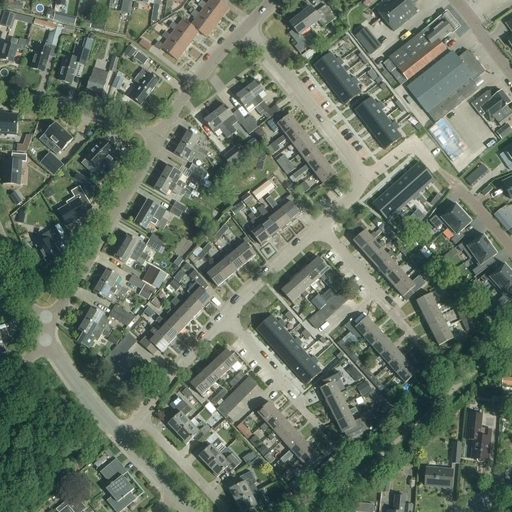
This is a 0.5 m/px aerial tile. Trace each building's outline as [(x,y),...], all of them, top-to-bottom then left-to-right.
[(85,9),(85,0),(77,0),(77,8),(85,9)] [(125,0),(123,14),(122,20),(128,22),(132,1),(125,0)] [(181,3),(181,0),(169,0),(169,1),(167,1),(166,7),(171,8),(173,2),(181,3)] [(221,19),(229,9),(216,0),(209,0),(210,1),(207,5),(206,7),(221,19)] [(380,0),(380,1),(382,3),(374,9),(393,33),(419,12),(416,7),(415,8),(412,8),(411,7),(419,0),(380,0)] [(206,7),(207,5),(202,1),(198,6),(203,10),(200,15),(198,17),(214,29),(221,19),(206,7)] [(299,16),(310,30),(319,23),(324,29),(335,20),(325,7),(315,14),(309,8),(299,16)] [(191,26),(199,32),(206,38),(214,29),(198,17),(200,15),(194,11),(190,16),(196,20),(191,26)] [(452,32),(450,33),(452,36),(461,28),(447,11),(437,18),(438,19),(440,18),(452,32)] [(0,26),(12,30),(16,15),(4,12),(0,24),(0,26)] [(301,36),(310,30),(299,16),(289,24),(294,31),(289,35),(297,46),(294,48),(300,55),(310,47),(301,36)] [(452,32),(444,22),(440,18),(438,19),(422,33),(389,59),(407,82),(446,51),(439,42),(450,33),(452,32)] [(35,20),(34,25),(54,32),(56,26),(35,20)] [(191,42),(199,32),(191,26),(183,20),(178,27),(172,23),(169,28),(174,32),(176,30),(191,42)] [(55,28),(53,35),(51,42),(50,46),(52,47),(57,49),(63,27),(57,25),(56,29),(55,28)] [(355,36),(359,41),(369,33),(365,29),(355,36)] [(168,39),(184,51),(191,42),(176,30),(174,32),(170,36),(165,32),(161,37),(167,41),(168,39)] [(47,46),(46,48),(37,46),(35,53),(37,54),(32,69),(44,73),(49,57),(52,50),(51,50),(52,47),(50,46),(51,42),(53,35),(49,34),(45,45),(47,46)] [(13,64),(20,41),(12,39),(10,45),(6,44),(1,60),(13,64)] [(177,60),(184,51),(168,39),(167,41),(163,46),(158,42),(154,47),(159,51),(161,48),(177,60)] [(152,47),(142,40),(139,45),(149,52),(152,47)] [(380,41),(367,49),(371,56),(384,48),(380,41)] [(129,46),(125,52),(131,57),(136,51),(129,46)] [(65,55),(62,64),(60,73),(61,73),(59,81),(71,85),(78,64),(85,66),(89,52),(77,48),(74,58),(65,55)] [(479,77),(484,73),(467,51),(457,59),(453,53),(407,89),(435,125),(478,91),(474,85),(472,83),(479,77)] [(143,66),(148,60),(139,53),(134,59),(143,66)] [(329,54),(314,66),(322,76),(340,62),(338,59),(335,61),(329,54)] [(114,73),(119,60),(112,58),(108,71),(114,73)] [(406,81),(389,60),(383,64),(400,86),(406,81)] [(340,62),(322,76),(329,86),(345,74),(339,67),(342,64),(340,62)] [(87,89),(102,94),(105,83),(108,74),(93,69),(90,79),(87,89)] [(144,69),(134,81),(140,86),(141,86),(150,93),(159,81),(144,69)] [(345,74),(329,86),(337,95),(355,81),(353,78),(350,80),(345,74)] [(113,88),(115,89),(119,91),(123,82),(117,79),(113,88)] [(355,81),(337,95),(345,106),(360,94),(355,87),(358,84),(355,81)] [(271,119),(279,112),(275,107),(269,111),(258,97),(264,92),(256,83),(246,90),(269,120),(271,118),(271,119)] [(150,93),(141,86),(140,86),(136,93),(132,90),(128,95),(140,105),(150,93)] [(248,114),(254,109),(258,115),(259,114),(261,117),(263,115),(268,121),(269,120),(246,90),(236,98),(248,114)] [(470,105),(480,118),(484,115),(490,122),(494,119),(499,125),(510,117),(503,108),(510,103),(501,91),(500,92),(490,90),(487,92),(470,105)] [(370,99),(355,111),(363,121),(381,106),(379,104),(376,106),(370,99)] [(381,106),(363,121),(370,130),(385,118),(380,111),(383,109),(381,106)] [(231,136),(235,133),(231,127),(237,122),(232,117),(225,107),(214,115),(222,124),(227,131),(231,136)] [(0,134),(18,136),(19,118),(5,117),(6,114),(0,113),(0,134)] [(280,130),(284,135),(284,136),(297,126),(289,116),(286,119),(281,113),(266,125),(274,135),(280,130)] [(218,127),(222,124),(214,115),(204,122),(211,132),(212,132),(214,135),(221,130),(218,127)] [(250,118),(245,121),(253,132),(258,129),(250,118)] [(385,118),(370,130),(378,140),(396,126),(394,123),(391,125),(385,118)] [(249,135),(253,132),(245,121),(241,125),(249,135)] [(44,135),(40,140),(51,151),(52,151),(57,156),(73,140),(55,123),(44,135)] [(511,130),(507,124),(496,133),(501,140),(511,131),(511,130)] [(287,139),(291,145),(292,145),(304,136),(297,126),(284,136),(284,135),(267,148),(267,151),(271,156),(279,150),(277,147),(287,139)] [(396,126),(378,140),(386,150),(401,138),(396,131),(399,129),(396,126)] [(260,129),(255,133),(260,139),(265,135),(260,129)] [(227,140),(231,136),(227,131),(222,134),(227,140)] [(185,134),(180,144),(205,159),(208,154),(195,146),(199,140),(188,133),(187,135),(185,134)] [(312,146),(304,136),(292,145),(291,145),(287,148),(290,152),(295,149),(299,155),(312,146)] [(87,159),(82,164),(91,173),(96,167),(98,169),(99,167),(108,176),(119,165),(110,157),(114,152),(102,140),(95,146),(94,146),(90,150),(91,151),(85,157),(87,159)] [(250,142),(243,146),(248,153),(254,148),(250,142)] [(174,156),(186,162),(189,164),(191,164),(194,159),(202,164),(205,159),(180,144),(174,154),(175,154),(174,156)] [(307,165),(320,156),(312,146),(299,155),(295,158),(298,162),(302,159),(307,165)] [(244,157),(237,147),(224,157),(230,166),(244,157)] [(12,161),(6,161),(5,186),(21,186),(22,162),(26,162),(27,155),(12,154),(12,161)] [(48,156),(40,165),(54,178),(62,169),(48,156)] [(280,160),(285,166),(289,163),(284,156),(280,160)] [(310,169),(315,175),(327,165),(320,156),(307,165),(290,178),(293,182),(310,169)] [(280,160),(277,162),(278,163),(280,166),(282,169),(285,166),(280,160)] [(294,170),(289,163),(285,166),(288,170),(290,173),(294,170)] [(188,171),(192,174),(203,179),(206,173),(192,165),(188,171)] [(327,165),(315,175),(323,185),(335,175),(327,165)] [(420,165),(411,173),(424,188),(431,182),(433,185),(436,182),(420,165)] [(282,169),(284,173),(286,175),(287,176),(290,173),(288,170),(285,166),(282,169)] [(190,195),(191,195),(195,197),(197,194),(178,182),(182,176),(179,174),(168,167),(167,169),(166,168),(160,178),(185,193),(190,195)] [(78,173),(74,179),(83,185),(87,179),(78,173)] [(474,173),(465,180),(472,188),(481,180),(474,173)] [(503,189),(499,192),(509,204),(511,201),(511,174),(511,173),(499,183),(503,189)] [(204,180),(203,179),(192,174),(189,179),(201,186),(204,180)] [(411,174),(402,182),(418,199),(420,197),(417,194),(424,188),(411,174)] [(183,197),(185,193),(160,178),(154,188),(155,188),(155,190),(166,196),(169,191),(177,195),(177,194),(183,197)] [(261,186),(267,194),(274,189),(268,181),(261,186)] [(304,182),(299,186),(305,193),(309,190),(304,182)] [(402,182),(392,190),(405,204),(412,198),(415,201),(418,199),(402,182)] [(282,200),(291,194),(284,184),(275,189),(282,200)] [(267,194),(261,186),(252,193),(258,201),(267,194)] [(68,205),(58,211),(67,227),(87,214),(81,204),(88,200),(79,187),(71,192),(75,198),(66,203),(68,205)] [(490,187),(482,193),(485,197),(493,190),(490,187)] [(392,190),(383,198),(399,216),(401,213),(399,210),(405,204),(392,190)] [(16,192),(10,196),(17,206),(22,202),(16,192)] [(422,205),(427,208),(435,195),(431,192),(422,205)] [(242,200),(246,205),(252,201),(248,195),(242,200)] [(286,227),(290,224),(270,197),(265,201),(276,214),(270,218),(262,207),(261,207),(280,231),(281,230),(283,231),(286,228),(286,227)] [(270,197),(290,224),(291,223),(292,224),(296,221),(296,219),(300,216),(290,203),(280,211),(270,197)] [(383,198),(374,207),(387,221),(393,215),(396,218),(399,216),(383,198)] [(140,212),(166,227),(168,223),(162,219),(163,218),(155,214),(159,208),(147,201),(147,203),(146,202),(140,212)] [(235,217),(246,208),(240,202),(230,210),(235,217)] [(173,208),(183,214),(185,215),(187,210),(176,203),(173,208)] [(441,211),(429,222),(437,230),(443,225),(447,229),(464,214),(456,205),(444,215),(441,211)] [(280,231),(261,207),(257,210),(261,215),(256,219),(252,214),(252,215),(270,239),(271,238),(273,239),(277,236),(276,234),(280,231)] [(183,214),(173,208),(170,213),(180,219),(183,214)] [(500,211),(494,216),(497,219),(503,214),(500,211)] [(163,232),(166,227),(140,212),(134,222),(135,223),(135,224),(146,231),(149,225),(157,229),(157,228),(163,232)] [(464,214),(447,229),(454,238),(451,241),(455,246),(464,237),(460,233),(472,223),(464,214)] [(266,242),(270,239),(252,215),(248,217),(251,220),(251,223),(256,229),(250,234),(260,246),(261,246),(263,246),(267,243),(266,242)] [(511,224),(509,221),(503,226),(508,232),(511,228),(511,224)] [(374,232),(369,237),(365,232),(367,230),(363,225),(352,235),(356,239),(352,242),(361,252),(373,241),(386,229),(382,224),(377,228),(379,230),(375,233),(374,232)] [(219,232),(223,236),(229,229),(224,226),(219,232)] [(55,229),(43,236),(45,240),(37,245),(49,264),(55,260),(56,262),(63,257),(55,244),(62,240),(55,229)] [(223,236),(219,232),(213,239),(218,242),(223,236)] [(392,233),(387,238),(390,242),(395,238),(392,233)] [(146,246),(139,242),(127,235),(126,237),(126,236),(120,246),(146,261),(148,257),(142,253),(146,246)] [(150,241),(162,248),(165,243),(153,236),(150,241)] [(468,240),(457,247),(461,252),(463,251),(470,260),(472,259),(490,245),(484,236),(471,245),(468,240)] [(162,248),(150,241),(147,246),(159,253),(162,248)] [(383,242),(378,246),(373,241),(361,252),(361,254),(364,257),(366,257),(369,261),(382,250),(381,250),(386,246),(383,242)] [(399,251),(403,248),(398,241),(394,245),(399,251)] [(235,252),(246,265),(256,257),(245,244),(235,252)] [(202,251),(207,255),(212,249),(208,245),(202,251)] [(490,245),(472,259),(478,268),(472,272),(476,277),(488,269),(485,264),(497,255),(490,245)] [(146,261),(120,246),(114,256),(115,257),(114,258),(125,265),(129,258),(135,262),(135,260),(143,265),(146,261)] [(409,254),(403,248),(399,251),(405,258),(409,254)] [(390,251),(386,255),(382,250),(369,261),(378,270),(390,259),(389,259),(394,255),(390,251)] [(207,255),(202,251),(197,258),(201,261),(207,255)] [(235,252),(226,260),(236,273),(246,265),(235,252)] [(416,270),(420,266),(412,257),(408,261),(416,270)] [(319,279),(320,278),(323,282),(327,279),(323,275),(329,270),(318,258),(308,267),(319,279)] [(386,280),(398,269),(390,259),(378,270),(386,280)] [(226,260),(216,267),(226,280),(236,273),(226,260)] [(490,271),(480,279),(484,284),(488,281),(496,289),(511,274),(511,272),(505,265),(493,275),(490,271)] [(420,266),(416,270),(422,276),(426,272),(420,266)] [(216,288),(226,280),(216,267),(206,275),(216,288)] [(310,287),(314,290),(318,287),(314,283),(319,279),(308,267),(299,275),(310,287)] [(394,289),(407,278),(398,269),(386,280),(394,289)] [(100,281),(125,296),(128,291),(115,283),(119,277),(107,270),(106,272),(105,271),(100,281)] [(157,270),(149,284),(158,289),(166,275),(157,270)] [(209,304),(208,303),(212,298),(204,291),(208,287),(194,271),(188,277),(195,283),(186,293),(191,297),(191,296),(203,308),(204,307),(205,308),(209,304)] [(511,274),(496,289),(503,297),(498,302),(502,307),(511,298),(511,295),(509,293),(511,289),(511,274)] [(299,275),(290,283),(301,295),(310,287),(299,275)] [(141,283),(132,277),(129,283),(138,288),(141,283)] [(339,278),(330,287),(336,293),(345,285),(339,278)] [(403,299),(410,292),(413,295),(425,285),(419,278),(412,284),(407,278),(394,289),(403,299)] [(169,284),(174,289),(178,284),(173,279),(169,284)] [(123,300),(125,296),(100,281),(94,291),(95,291),(94,293),(111,302),(114,296),(123,300)] [(291,304),(301,295),(290,283),(281,292),(291,304)] [(444,288),(450,300),(454,297),(448,286),(444,288)] [(318,295),(326,304),(336,295),(329,288),(320,297),(318,295)] [(145,290),(141,297),(148,301),(152,294),(145,290)] [(346,303),(350,299),(343,290),(338,294),(346,303)] [(338,294),(334,298),(342,307),(346,303),(338,294)] [(319,311),(326,304),(318,295),(311,302),(319,311)] [(422,314),(436,306),(431,295),(416,302),(422,314)] [(191,296),(191,297),(183,305),(195,317),(203,308),(191,296)] [(460,309),(454,297),(450,300),(455,311),(460,309)] [(178,310),(174,314),(186,326),(195,317),(183,305),(175,298),(171,303),(178,310)] [(337,311),(342,307),(334,298),(329,302),(337,311)] [(159,312),(164,305),(160,302),(155,308),(159,312)] [(325,306),(333,315),(337,311),(329,302),(325,306)] [(315,310),(312,306),(307,311),(310,314),(315,310)] [(325,306),(321,310),(329,318),(333,315),(325,306)] [(436,306),(422,314),(427,325),(442,318),(436,306)] [(112,312),(131,323),(135,319),(115,307),(112,312)] [(495,307),(489,312),(493,316),(497,313),(498,312),(499,311),(495,307)] [(90,309),(84,319),(110,334),(112,329),(99,321),(103,315),(92,308),(91,309),(90,309)] [(455,311),(461,322),(466,320),(460,309),(455,311)] [(171,318),(166,323),(178,335),(186,326),(174,314),(170,310),(167,314),(171,318)] [(321,310),(317,314),(324,322),(329,318),(321,310)] [(127,328),(131,323),(112,312),(109,317),(127,328)] [(312,318),(320,326),(324,322),(317,314),(312,318)] [(169,344),(178,335),(166,323),(160,317),(156,321),(162,327),(157,333),(169,344)] [(256,330),(255,331),(264,340),(279,327),(283,323),(281,320),(276,324),(271,317),(268,319),(256,330)] [(316,330),(320,326),(312,318),(308,321),(316,330)] [(355,329),(363,338),(376,327),(367,318),(355,329)] [(442,318),(427,325),(433,336),(448,329),(442,318)] [(84,334),(80,341),(90,347),(95,340),(97,342),(101,336),(101,335),(107,338),(110,334),(84,319),(78,329),(79,329),(78,331),(84,334)] [(471,330),(466,320),(461,322),(466,333),(471,330)] [(279,327),(264,340),(272,350),(287,336),(282,329),(286,326),(283,323),(279,327)] [(384,337),(376,327),(363,338),(372,347),(384,337)] [(154,336),(149,342),(144,338),(139,344),(152,356),(158,350),(161,353),(169,344),(157,333),(153,328),(150,332),(154,336)] [(453,340),(448,329),(433,336),(439,347),(453,340)] [(128,334),(124,339),(133,347),(137,342),(128,334)] [(287,336),(272,350),(280,359),(296,345),(300,342),(297,339),(293,342),(287,336)] [(392,346),(384,337),(372,347),(380,357),(392,346)] [(129,351),(133,347),(124,339),(120,343),(129,351)] [(296,345),(280,359),(289,368),(304,355),(298,348),(302,344),(300,342),(296,345)] [(338,345),(346,354),(350,351),(342,342),(338,345)] [(125,355),(129,351),(120,343),(116,347),(125,355)] [(401,355),(392,346),(380,357),(388,366),(401,355)] [(112,351),(121,360),(125,355),(116,347),(112,351)] [(116,364),(121,360),(112,351),(108,356),(116,364)] [(217,360),(228,371),(237,363),(226,351),(217,360)] [(358,360),(350,351),(346,354),(354,363),(358,360)] [(304,355),(289,368),(297,377),(312,364),(316,360),(314,357),(310,361),(304,355)] [(409,365),(401,355),(388,366),(397,376),(409,365)] [(112,368),(116,364),(108,356),(104,360),(112,368)] [(108,372),(112,368),(104,360),(100,364),(108,372)] [(217,360),(208,368),(219,380),(228,371),(217,360)] [(312,364),(297,377),(305,386),(320,373),(315,366),(319,363),(316,360),(312,364)] [(354,363),(363,373),(367,369),(358,360),(354,363)] [(139,368),(147,376),(151,372),(143,364),(139,368)] [(409,365),(397,376),(405,385),(417,374),(409,365)] [(147,376),(139,368),(135,372),(143,380),(147,376)] [(208,368),(199,376),(210,388),(219,380),(208,368)] [(363,373),(371,382),(375,378),(367,369),(363,373)] [(143,380),(135,372),(131,377),(139,385),(143,380)] [(322,380),(326,387),(320,391),(325,402),(340,395),(334,383),(343,379),(339,372),(322,380)] [(357,372),(352,377),(357,383),(362,378),(363,378),(357,372)] [(242,373),(235,379),(239,382),(245,376),(242,373)] [(200,397),(210,388),(199,376),(189,385),(200,397)] [(139,385),(131,377),(127,381),(135,389),(139,385)] [(244,383),(253,391),(257,387),(249,378),(244,383)] [(371,382),(379,391),(383,388),(375,378),(371,382)] [(239,382),(235,379),(229,385),(233,388),(239,382)] [(135,389),(127,381),(123,385),(131,393),(135,389)] [(366,382),(357,388),(362,397),(372,391),(368,384),(366,382)] [(244,383),(240,387),(249,395),(253,391),(244,383)] [(240,387),(236,391),(245,399),(249,395),(240,387)] [(391,397),(383,388),(379,391),(387,400),(391,397)] [(182,393),(187,399),(192,394),(186,389),(182,393)] [(224,390),(218,396),(221,400),(227,394),(224,390)] [(236,391),(232,395),(241,403),(245,399),(236,391)] [(372,391),(368,394),(377,404),(381,400),(372,391)] [(232,395),(228,399),(236,407),(241,403),(232,395)] [(340,395),(325,402),(331,413),(345,406),(340,395)] [(221,400),(218,396),(212,402),(215,406),(221,400)] [(228,399),(224,403),(232,411),(236,407),(228,399)] [(183,402),(174,411),(178,416),(170,424),(169,423),(166,426),(176,436),(190,423),(185,418),(192,411),(183,402)] [(224,403),(220,407),(228,415),(232,411),(224,403)] [(269,404),(260,411),(257,414),(265,424),(277,413),(269,404)] [(345,406),(331,413),(336,424),(351,417),(350,416),(358,412),(355,408),(348,412),(345,406)] [(224,420),(228,415),(220,407),(216,411),(224,420)] [(268,428),(273,433),(285,422),(277,413),(265,424),(260,428),(263,432),(268,428)] [(468,414),(465,440),(474,441),(473,445),(474,445),(472,459),(488,461),(491,430),(481,429),(482,415),(468,414)] [(351,417),(336,424),(342,435),(346,433),(349,440),(366,431),(361,420),(354,424),(351,417)] [(190,423),(176,436),(186,446),(189,443),(188,443),(197,435),(201,440),(210,431),(202,422),(199,425),(193,420),(190,423)] [(273,433),(268,437),(272,441),(276,437),(282,442),(294,431),(285,422),(273,433)] [(237,428),(247,440),(252,435),(242,423),(237,428)] [(294,431),(282,442),(290,451),(280,460),(281,460),(302,440),(294,431)] [(207,468),(220,455),(215,450),(222,443),(214,435),(205,443),(209,448),(200,456),(197,458),(207,468)] [(262,443),(255,436),(249,441),(256,448),(262,443)] [(307,444),(306,445),(302,440),(281,460),(284,464),(293,455),(298,461),(310,450),(310,449),(311,447),(307,444)] [(459,464),(461,444),(453,444),(452,463),(459,464)] [(263,456),(269,451),(264,445),(258,451),(263,456)] [(227,449),(221,456),(220,455),(207,468),(216,479),(219,476),(228,468),(232,472),(241,464),(227,449)] [(310,450),(298,461),(307,470),(319,459),(310,450)] [(274,461),(268,454),(264,457),(270,464),(274,461)] [(120,511),(135,500),(122,483),(119,479),(127,473),(116,460),(100,473),(111,486),(106,490),(112,497),(106,502),(114,511),(120,511)] [(450,489),(451,469),(427,467),(426,488),(450,489)] [(257,491),(254,485),(256,484),(251,473),(239,478),(242,484),(231,489),(228,490),(234,503),(250,495),(257,491)] [(291,487),(296,492),(304,486),(298,480),(291,487)] [(383,481),(381,493),(389,493),(390,482),(383,481)] [(250,495),(234,503),(238,511),(245,511),(254,508),(255,511),(269,511),(262,497),(259,499),(255,492),(250,495)] [(74,495),(61,506),(56,510),(57,511),(82,511),(86,510),(74,495)] [(411,511),(412,506),(405,505),(406,497),(394,496),(393,511),(388,511),(387,511),(411,511)]
